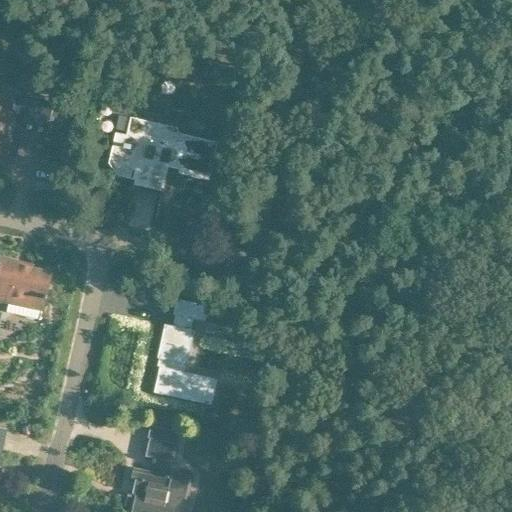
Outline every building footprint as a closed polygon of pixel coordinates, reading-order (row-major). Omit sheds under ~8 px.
[(44,146),(48,126),(53,103),(16,95),(11,117),(0,114),(0,107),(0,170),(5,172),(10,151),(17,153),(20,140),(44,146)] [(126,135),(118,134),(115,133),(108,164),(136,171),(133,185),(162,192),(170,156),(181,158),(177,174),(208,181),(217,143),(179,134),(176,128),(131,118),(126,135)] [(0,296),(10,299),(6,313),(40,320),(50,272),(18,265),(18,262),(1,259),(0,264),(0,296)] [(192,319),(204,322),(207,306),(176,299),(172,315),(175,316),(172,327),(164,325),(157,359),(162,360),(161,368),(159,367),(153,393),(211,406),(217,380),(185,373),(194,331),(190,331),(192,319)] [(181,432),(170,429),(150,425),(147,439),(149,439),(145,457),(155,460),(152,472),(133,468),(130,480),(135,481),(132,493),(127,492),(126,497),(131,498),(127,511),(182,511),(185,504),(187,504),(194,477),(169,471),(171,462),(174,463),(181,432)]
